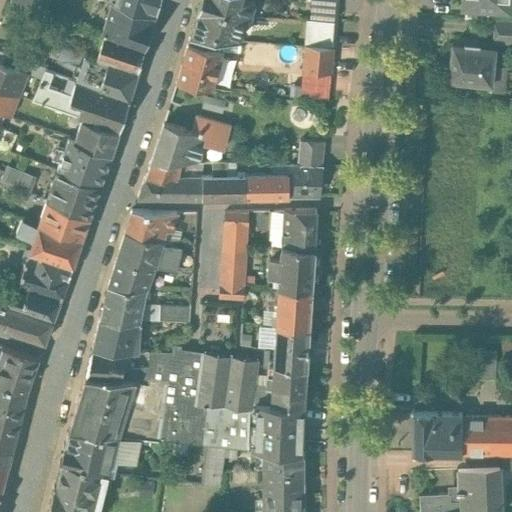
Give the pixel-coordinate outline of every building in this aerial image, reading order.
[(10,0),(5,11),(38,22),(47,0),(10,0)] [(145,46),(155,12),(114,0),(107,0),(98,30),(105,32),(145,46)] [(114,0),(155,12),(158,0),(114,0)] [(200,0),(197,11),(198,11),(246,14),(246,15),(250,15),(254,0),(200,0)] [(337,0),(312,0),(312,11),(311,11),(311,16),(309,16),(309,19),(336,21),(337,0)] [(25,18),(5,11),(1,22),(21,29),(21,30),(25,18)] [(246,14),(198,11),(191,34),(190,34),(190,35),(239,39),(239,38),(246,15),(246,14)] [(309,19),(308,19),(305,44),(333,46),(336,21),(309,19)] [(511,19),(495,19),(493,41),(511,42),(511,19)] [(21,29),(1,22),(0,25),(0,48),(7,51),(12,53),(21,30),(21,29)] [(145,46),(105,32),(102,41),(86,36),(81,51),(96,56),(97,57),(138,70),(145,46)] [(239,39),(190,35),(177,79),(212,87),(222,49),(238,50),(239,39)] [(478,43),(466,42),(466,44),(453,42),(449,78),(490,82),(489,87),(503,88),(505,66),(493,65),(494,46),(478,45),(478,43)] [(333,46),(305,44),(303,69),(331,72),(333,46)] [(12,53),(7,51),(3,62),(0,61),(0,87),(15,93),(19,94),(28,72),(41,77),(45,67),(12,53)] [(138,70),(97,57),(92,69),(106,73),(103,82),(97,80),(95,84),(130,96),(138,70)] [(53,71),(45,68),(40,82),(48,85),(53,71)] [(331,72),(303,69),(301,96),(328,98),(331,72)] [(129,97),(81,81),(76,97),(71,95),(72,93),(48,85),(40,82),(33,99),(82,116),(119,129),(129,97)] [(15,93),(0,87),(0,110),(4,112),(7,113),(15,93)] [(205,92),(202,103),(222,110),(225,98),(205,92)] [(229,124),(169,107),(164,121),(151,161),(181,161),(198,160),(199,160),(206,140),(224,145),(229,124)] [(119,129),(82,116),(79,128),(61,121),(59,127),(55,125),(53,130),(72,137),(80,140),(111,152),(119,129)] [(53,130),(52,130),(48,139),(69,147),(72,137),(53,130)] [(324,139),(300,139),(298,163),(322,164),(324,139)] [(111,152),(80,140),(68,172),(100,183),(111,152)] [(15,160),(0,154),(0,168),(9,172),(15,160)] [(199,160),(198,160),(198,171),(192,171),(192,175),(203,174),(227,174),(227,160),(199,160)] [(181,161),(151,161),(146,176),(178,175),(186,175),(188,166),(180,164),(181,161)] [(298,163),(289,163),(289,173),(288,195),(319,195),(322,164),(298,163)] [(68,172),(57,169),(47,197),(90,213),(100,183),(68,172)] [(227,174),(203,174),(202,197),(246,196),(247,173),(230,174),(227,174)] [(289,173),(247,173),(246,196),(288,195),(289,173)] [(178,175),(146,176),(138,196),(202,197),(203,174),(192,175),(186,175),(178,175)] [(90,213),(47,197),(38,222),(40,223),(81,237),(90,213)] [(169,209),(132,208),(125,229),(162,237),(165,226),(173,228),(177,210),(169,209)] [(316,209),(284,209),(282,245),(314,247),(316,209)] [(248,210),(225,210),(224,222),(248,224),(248,210)] [(39,224),(22,217),(16,231),(35,238),(31,249),(73,263),(81,237),(40,223),(39,224)] [(162,237),(125,229),(116,258),(155,263),(177,267),(182,247),(161,245),(163,238),(162,237)] [(314,247),(282,245),(281,256),(270,255),(269,275),(280,275),(279,286),(311,288),(314,247)] [(31,249),(28,248),(24,260),(0,252),(0,277),(61,296),(73,263),(31,249)] [(246,249),(222,248),(221,259),(246,261),(246,249)] [(155,263),(116,258),(108,283),(146,284),(147,284),(155,263)] [(246,261),(221,259),(221,271),(245,273),(246,261)] [(245,273),(221,271),(220,283),(244,284),(245,273)] [(60,298),(13,283),(6,302),(53,318),(60,298)] [(146,284),(108,283),(100,316),(140,319),(160,320),(160,303),(143,302),(146,284)] [(244,284),(220,283),(219,295),(243,297),(244,284)] [(311,288),(279,286),(276,325),(309,326),(311,288)] [(52,319),(0,300),(0,326),(45,340),(52,319)] [(190,305),(160,303),(160,320),(189,321),(190,305)] [(140,319),(100,316),(92,346),(127,349),(138,349),(140,319)] [(309,326),(276,325),(274,365),(306,367),(309,326)] [(38,356),(2,345),(0,352),(0,383),(26,392),(38,356)] [(483,348),(467,347),(466,371),(482,372),(483,352),(483,348)] [(148,381),(136,379),(122,378),(86,374),(70,427),(139,435),(206,442),(225,444),(264,449),(302,453),(303,440),(254,435),(256,403),(253,403),(259,359),(180,348),(180,351),(170,350),(149,350),(148,362),(148,381)] [(126,351),(92,348),(86,374),(122,378),(123,370),(126,351)] [(495,352),(483,352),(482,372),(482,376),(494,376),(495,352)] [(148,362),(137,361),(136,370),(128,369),(123,370),(122,378),(136,379),(148,381),(148,362)] [(274,365),(269,365),(268,384),(257,384),(256,401),(304,402),(306,367),(274,365)] [(0,383),(0,445),(12,449),(26,392),(0,383)] [(256,401),(256,403),(254,435),(303,440),(304,402),(256,401)] [(462,411),(412,410),(412,451),(462,451),(462,414),(462,411)] [(511,413),(462,414),(462,451),(462,452),(507,452),(511,451),(511,413)] [(139,435),(70,427),(65,445),(64,445),(64,446),(65,446),(62,458),(61,458),(61,459),(108,471),(113,472),(115,459),(136,461),(139,435)] [(225,444),(206,442),(201,482),(220,484),(225,444)] [(12,449),(0,445),(0,460),(8,463),(12,449)] [(302,453),(264,449),(264,511),(302,511),(302,510),(303,509),(303,508),(302,508),(302,489),(303,489),(303,488),(302,488),(302,480),(303,480),(303,478),(302,478),(302,453)] [(61,459),(60,459),(60,461),(61,461),(56,484),(54,483),(54,485),(47,511),(97,511),(108,471),(61,459)] [(8,463),(0,460),(0,494),(8,463)] [(460,467),(461,485),(462,511),(469,511),(502,511),(500,465),(460,467)] [(462,511),(461,485),(457,485),(457,487),(448,488),(449,491),(419,493),(420,511),(462,511)]
